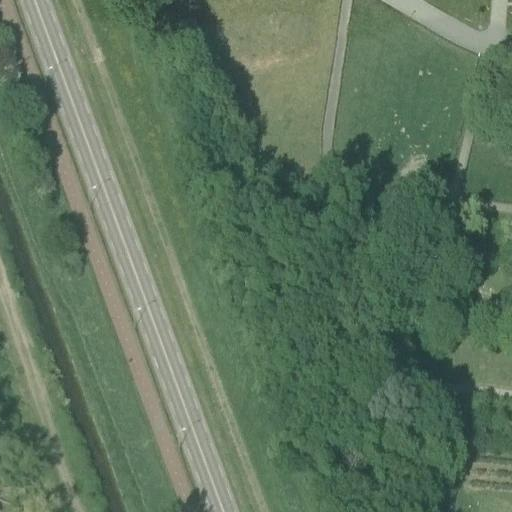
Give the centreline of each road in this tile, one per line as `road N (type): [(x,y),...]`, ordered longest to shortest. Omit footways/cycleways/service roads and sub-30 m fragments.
road 1 (secondary): [(223,511),(33,0)]
road 2 (residential): [(400,0),(511,57)]
